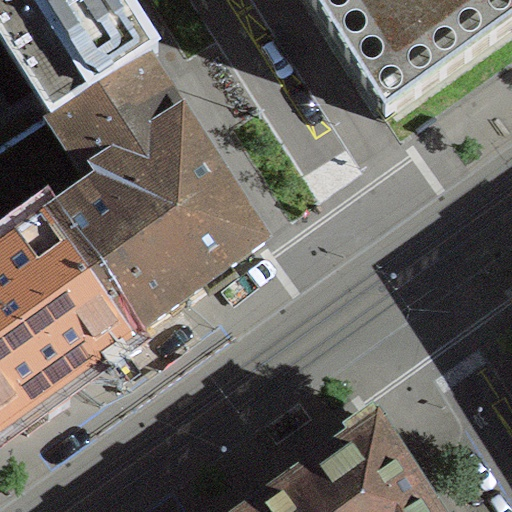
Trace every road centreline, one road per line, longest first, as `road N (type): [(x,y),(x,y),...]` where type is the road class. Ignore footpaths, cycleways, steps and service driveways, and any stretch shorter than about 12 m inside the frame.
road 1 (residential): [(56,511),(369,273)]
road 2 (residential): [(202,0),(369,273)]
road 3 (residential): [(369,273),(511,487)]
road 4 (residential): [(511,190),(443,220),(369,273)]
